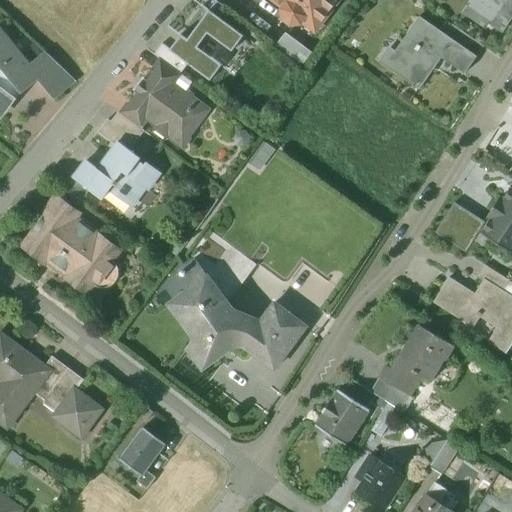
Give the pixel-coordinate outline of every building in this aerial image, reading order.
[(273,0),(283,7),(281,9),(282,19),(291,26),(300,24),(302,22),(315,31),(338,0),(273,0)] [(511,17),(511,0),(471,0),(467,7),(503,31),(511,17)] [(217,1),(210,11),(217,16),(224,7),(217,1)] [(210,11),(209,10),(188,40),(181,35),(170,50),(169,51),(188,65),(210,81),(222,65),(197,47),(207,34),(231,52),(236,45),(238,46),(240,43),(239,42),(243,36),(217,16),(210,11)] [(445,35),(419,17),(394,53),(401,58),(392,72),(419,90),(441,59),(464,75),(476,57),(445,35)] [(483,47),(452,26),(445,35),(476,57),(483,47)] [(0,33),(0,114),(16,94),(36,77),(30,70),(30,69),(0,33)] [(188,65),(169,51),(170,50),(161,44),(154,54),(162,60),(181,75),(188,65)] [(74,79),(48,55),(30,69),(36,77),(53,97),(74,79)] [(181,75),(162,60),(154,71),(157,72),(173,85),(181,75)] [(173,85),(157,72),(148,84),(143,80),(134,92),(139,96),(132,106),(131,107),(147,119),(156,126),(159,123),(171,132),(168,135),(170,136),(170,139),(181,147),(184,146),(189,139),(189,135),(208,110),(192,98),(191,96),(188,93),(185,94),(173,85)] [(147,119),(131,107),(132,106),(128,104),(120,114),(140,129),(147,119)] [(120,114),(118,113),(111,122),(137,141),(144,132),(120,114)] [(111,122),(108,120),(99,133),(116,146),(119,142),(130,151),(137,141),(111,122)] [(262,141),(251,164),(263,170),(275,147),(262,141)] [(130,151),(119,142),(116,146),(98,170),(86,161),(74,178),(103,200),(109,191),(131,207),(145,188),(147,190),(160,173),(146,162),(144,165),(139,160),(140,158),(130,151)] [(511,188),(511,187),(502,201),(498,199),(487,216),(490,219),(480,234),(511,254),(511,188)] [(81,215),(56,196),(40,218),(43,220),(22,248),(44,265),(46,262),(67,277),(65,280),(87,297),(98,283),(102,284),(106,283),(109,281),(111,278),(112,274),(112,270),(110,267),(121,251),(99,234),(97,237),(76,221),(81,215)] [(484,223),(454,204),(435,234),(465,253),(484,223)] [(228,303),(256,266),(212,233),(193,259),(207,276),(228,303)] [(509,281),(485,266),(478,278),(483,281),(484,279),(502,291),(509,281)] [(207,276),(193,286),(192,291),(195,297),(178,309),(198,335),(187,349),(210,366),(227,343),(230,340),(234,338),(239,338),(243,338),(249,343),(245,348),(274,370),(306,327),(274,303),(261,322),(255,319),(250,318),(245,317),(243,314),(240,312),(237,311),(233,311),(228,303),(207,276)] [(511,297),(502,291),(484,279),(483,281),(474,294),(449,278),(433,303),(473,328),(479,318),(496,329),(487,342),(505,353),(511,342),(511,297)] [(448,343),(419,326),(393,369),(407,378),(411,371),(418,374),(419,372),(427,377),(426,379),(431,382),(433,379),(431,378),(443,359),(445,360),(453,347),(448,344),(448,343)] [(46,367),(1,334),(0,335),(0,382),(7,388),(0,397),(0,422),(9,429),(35,393),(45,401),(44,405),(56,413),(61,412),(65,415),(60,421),(83,438),(103,409),(77,390),(84,380),(53,357),(46,367)] [(393,369),(386,365),(379,377),(400,390),(405,382),(407,378),(393,369)] [(376,396),(352,380),(343,394),(367,410),(376,396)] [(414,388),(405,382),(400,390),(409,395),(414,388)] [(343,394),(337,391),(314,426),(346,447),(369,411),(367,410),(343,394)] [(388,405),(376,424),(385,430),(397,411),(388,405)] [(146,472),(165,445),(143,429),(120,461),(142,477),(146,472)] [(0,441),(0,459),(9,448),(0,441)] [(446,441),(429,468),(441,475),(458,448),(446,441)] [(404,478),(371,456),(362,470),(368,474),(357,492),(384,509),(404,478)] [(156,479),(146,472),(142,477),(138,483),(148,490),(156,479)] [(446,490),(434,483),(426,496),(424,495),(413,511),(451,511),(438,503),(446,490)] [(17,511),(19,509),(0,494),(0,511),(17,511)]
